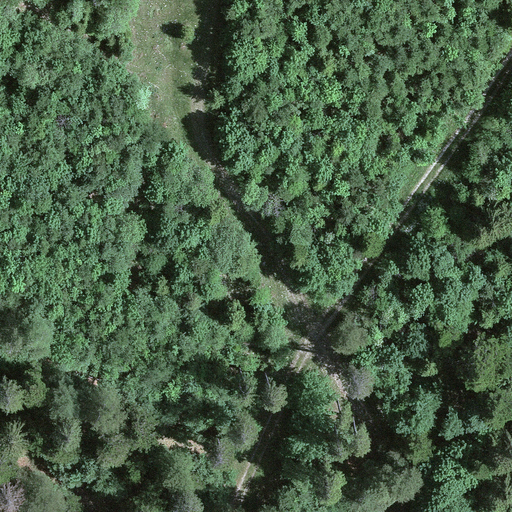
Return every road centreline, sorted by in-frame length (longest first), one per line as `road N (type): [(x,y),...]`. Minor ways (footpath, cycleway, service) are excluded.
road 1 (track): [(397,511),(330,357),(193,117),(206,0)]
road 2 (track): [(234,511),(304,356),(511,63)]
road 3 (track): [(196,88),(19,0)]
